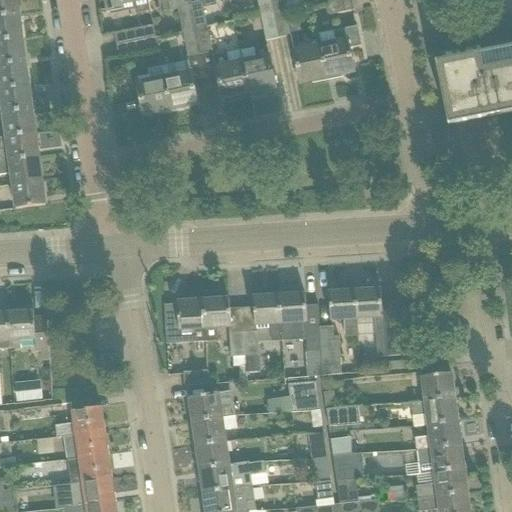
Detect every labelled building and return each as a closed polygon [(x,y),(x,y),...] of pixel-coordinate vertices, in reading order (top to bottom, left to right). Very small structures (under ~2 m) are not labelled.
[(0,0),(0,17),(19,15),(16,0),(0,0)] [(150,12),(147,0),(146,0),(103,0),(106,13),(110,13),(111,16),(135,11),(136,15),(150,12)] [(177,10),(182,34),(194,31),(187,0),(146,0),(147,0),(149,0),(161,0),(165,13),(177,10)] [(187,0),(194,31),(207,29),(203,9),(217,6),(215,0),(187,0)] [(256,0),(260,18),(273,15),(269,0),(256,0)] [(269,0),(273,15),(285,13),(282,0),(269,0)] [(351,0),(347,0),(326,4),(328,16),(354,11),(351,0)] [(285,13),(273,15),(278,39),(290,37),(285,13)] [(0,17),(0,41),(22,39),(19,15),(0,17)] [(273,15),(260,18),(265,42),(278,39),(273,15)] [(114,34),(116,47),(156,39),(153,26),(114,34)] [(336,44),(320,47),(326,79),(354,73),(349,49),(361,47),(357,27),(334,32),(336,44)] [(207,29),(194,31),(199,55),(212,53),(207,29)] [(194,31),(182,34),(187,58),(199,55),(194,31)] [(0,66),(25,63),(22,39),(0,41),(0,66)] [(156,39),(116,47),(119,59),(159,51),(156,39)] [(266,45),(239,51),(248,95),(275,89),(266,45)] [(326,79),(320,47),(293,53),(296,65),(300,85),(326,79)] [(511,114),(511,49),(435,64),(448,127),(511,114)] [(248,95),(239,51),(213,56),(222,101),(248,95)] [(188,62),(160,67),(169,111),(197,105),(188,62)] [(0,66),(0,90),(29,87),(25,63),(0,66)] [(169,111),(160,67),(148,70),(150,82),(137,85),(143,117),(169,111)] [(0,90),(0,94),(3,115),(32,111),(29,87),(0,90)] [(3,115),(6,138),(35,134),(32,111),(3,115)] [(0,138),(0,163),(39,158),(35,134),(6,138),(0,138)] [(0,176),(11,175),(12,186),(42,182),(39,158),(0,163),(0,176)] [(42,182),(12,186),(16,210),(45,206),(42,182)] [(381,291),(355,292),(357,320),(358,320),(375,319),(377,358),(408,356),(404,302),(382,304),(381,291)] [(359,337),(358,320),(357,320),(355,292),(329,294),(331,322),(344,321),(345,338),(359,337)] [(279,297),(282,342),(307,340),(309,377),(322,376),(320,352),(319,329),(320,329),(320,328),(318,306),(306,307),(305,295),(279,297)] [(269,343),(282,342),(279,297),(253,299),(255,328),(268,327),(269,343)] [(229,300),(203,302),(205,343),(219,342),(218,329),(231,328),(229,300)] [(205,343),(203,302),(177,303),(179,331),(194,330),(195,343),(205,343)] [(7,308),(7,314),(10,350),(20,350),(20,341),(36,340),(36,353),(49,352),(46,318),(34,319),(33,307),(7,308)] [(0,350),(10,350),(7,314),(0,314),(0,350)] [(333,328),(320,328),(320,329),(319,329),(320,352),(322,376),(341,375),(339,338),(334,338),(333,328)] [(258,356),(257,332),(242,333),(244,357),(258,356)] [(244,357),(242,333),(228,334),(230,358),(244,357)] [(183,373),(184,387),(208,386),(207,372),(183,373)] [(421,378),(425,402),(454,398),(451,374),(421,378)] [(310,412),(320,411),(317,383),(288,386),(292,413),(310,412)] [(324,394),(326,410),(336,409),(333,393),(324,394)] [(189,399),(193,423),(235,417),(233,405),(221,406),(219,395),(189,399)] [(415,428),(428,426),(457,422),(454,398),(425,402),(412,403),(415,428)] [(336,409),(326,410),(328,427),(338,425),(360,424),(357,408),(336,410),(336,409)] [(64,438),(105,432),(102,409),(71,413),(73,425),(56,427),(58,439),(64,438)] [(320,411),(310,412),(313,429),(322,427),(320,411)] [(193,423),(196,447),(226,443),(224,431),(237,430),(235,417),(193,423)] [(416,439),(417,452),(461,446),(457,422),(428,426),(429,437),(416,439)] [(64,438),(68,462),(108,456),(105,432),(64,438)] [(308,435),(312,460),(317,460),(327,459),(324,435),(308,435)] [(330,441),(333,458),(342,457),(339,440),(330,441)] [(196,447),(200,471),(229,466),(226,443),(196,447)] [(433,463),(434,474),(464,470),(461,446),(417,452),(419,464),(433,463)] [(68,462),(72,485),(112,480),(108,456),(68,462)] [(333,458),(337,483),(345,482),(345,473),(342,457),(333,458)] [(318,484),(318,485),(330,484),(329,475),(327,459),(317,460),(312,460),(315,485),(318,484)] [(16,460),(0,461),(0,465),(0,468),(16,466),(16,460)] [(200,471),(203,495),(233,491),(253,489),(252,477),(265,475),(263,463),(250,465),(249,463),(229,466),(200,471)] [(416,487),(418,500),(467,494),(464,470),(434,474),(436,485),(416,487)] [(86,507),(86,508),(115,504),(112,480),(72,485),(63,487),(66,510),(86,507)] [(340,511),(346,511),(353,511),(359,511),(358,503),(359,503),(357,481),(345,482),(337,483),(340,511)] [(321,507),(314,508),(314,511),(334,511),(330,484),(318,485),(321,507)] [(203,495),(205,511),(256,511),(253,489),(233,491),(203,495)] [(4,492),(0,492),(0,511),(15,511),(14,502),(5,503),(4,492)] [(469,511),(467,494),(418,500),(419,511),(424,511),(439,510),(439,511),(469,511)] [(358,503),(359,511),(365,510),(379,509),(378,501),(359,503),(358,503)]
